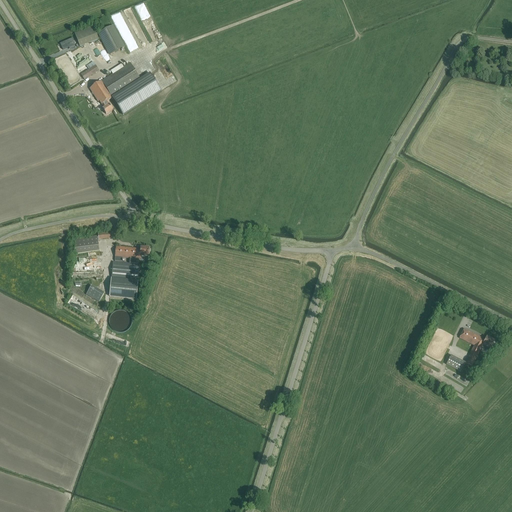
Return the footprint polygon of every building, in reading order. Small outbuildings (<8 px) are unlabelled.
[(130,7),(124,10),(130,22),(136,20),(130,7)] [(74,34),(80,47),(99,40),(93,26),(74,34)] [(124,48),(112,26),(99,33),(110,55),(124,48)] [(76,45),(73,38),(60,44),(63,50),(76,45)] [(161,42),(150,45),(152,50),(163,47),(161,42)] [(86,66),(89,70),(81,75),(84,80),(99,71),(93,62),(86,66)] [(75,64),(63,68),(66,74),(77,69),(75,64)] [(127,65),(90,89),(98,102),(99,101),(101,105),(102,105),(107,101),(112,98),(123,115),(140,104),(161,91),(150,74),(137,82),(127,65)] [(109,105),(107,101),(102,105),(104,108),(102,109),(106,114),(113,110),(109,104),(109,105)] [(97,233),(98,240),(110,238),(110,231),(97,233)] [(75,254),(99,251),(97,236),(73,239),(75,254)] [(136,299),(138,281),(140,264),(139,264),(139,260),(140,260),(141,256),(148,257),(149,248),(140,247),(140,249),(116,247),(115,261),(122,262),(122,258),(130,259),(129,264),(113,262),(109,296),(136,299)] [(101,271),(101,264),(74,263),(74,271),(101,271)] [(105,294),(92,286),(86,295),(99,303),(105,294)] [(93,310),(74,298),(72,301),(77,304),(76,307),(93,317),(95,314),(91,312),(93,310)] [(99,318),(101,316),(98,312),(92,319),(97,323),(100,320),(99,318)] [(493,346),(492,345),(494,341),(486,337),(485,340),(464,329),(459,338),(474,346),(470,353),(471,354),(466,363),(472,366),(483,345),(490,349),(491,348),(493,346)] [(130,341),(107,334),(105,339),(128,346),(130,341)] [(451,355),(446,365),(461,372),(465,363),(451,355)]
